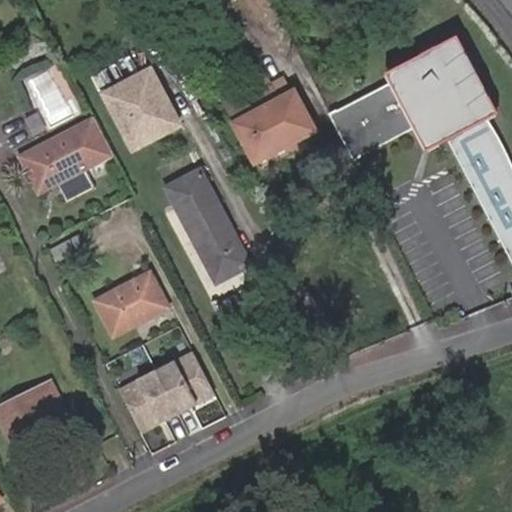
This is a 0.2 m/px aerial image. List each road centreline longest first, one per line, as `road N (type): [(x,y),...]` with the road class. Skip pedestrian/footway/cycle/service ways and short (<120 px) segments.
road 1 (residential): [(99,511),(339,385),(511,331)]
road 2 (unknown): [(501,334),(428,186)]
